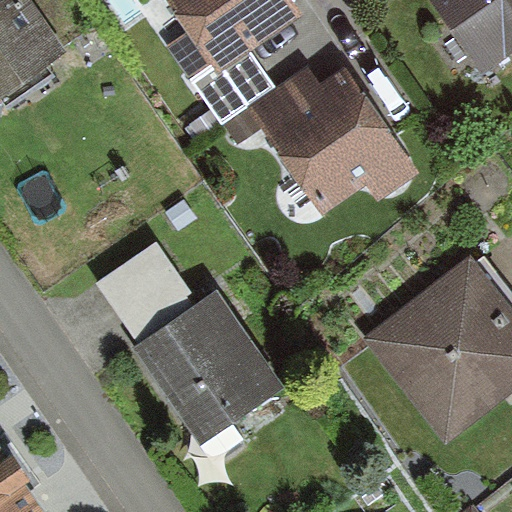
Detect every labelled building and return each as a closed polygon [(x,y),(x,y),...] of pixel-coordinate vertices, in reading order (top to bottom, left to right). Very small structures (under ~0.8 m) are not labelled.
[(0,0),(0,102),(68,56),(28,0),(0,0)] [(286,0),(160,0),(186,39),(170,49),(224,131),(251,114),(278,96),(252,56),(302,23),(286,0)] [(511,0),(429,0),(484,79),(511,59),(511,0)] [(414,173),(345,73),(319,91),(308,75),(278,96),(251,114),(321,214),(367,182),(379,198),(414,173)] [(155,244),(99,282),(133,332),(189,294),(155,244)] [(469,260),(363,339),(445,446),(511,395),(511,316),(497,298),(469,260)] [(186,317),(136,351),(203,447),(284,390),(217,295),(186,317)] [(0,511),(42,511),(0,450),(0,511)]
